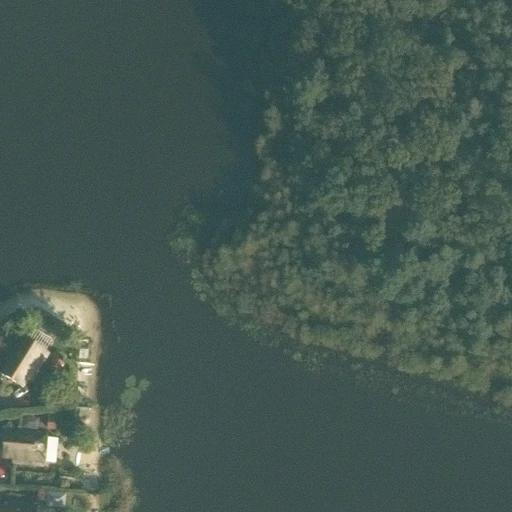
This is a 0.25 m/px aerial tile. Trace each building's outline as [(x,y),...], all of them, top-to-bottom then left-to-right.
[(2,376),(17,386),(23,377),(30,382),(47,355),(20,338),(5,362),(9,365),(2,376)] [(60,372),(63,365),(54,359),(50,366),(60,372)] [(55,432),(56,420),(48,420),(47,431),(55,432)] [(4,436),(2,454),(13,455),(12,464),(43,467),(46,436),(18,433),(18,437),(4,436)] [(46,503),(46,492),(38,492),(37,503),(46,503)]
